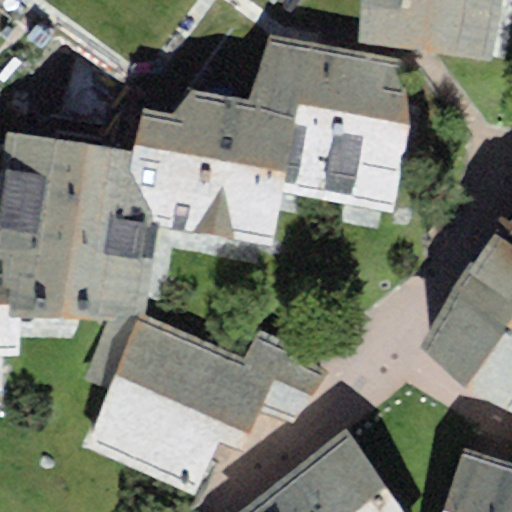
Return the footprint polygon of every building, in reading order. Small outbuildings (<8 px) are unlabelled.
[(362,0),(360,41),(492,61),(503,0),(362,0)] [(271,35),(248,103),(297,113),(282,193),(395,215),(411,126),(390,60),(271,35)] [(144,111),(134,151),(129,172),(159,228),(272,248),(282,193),(297,113),(248,103),(192,92),(174,115),(144,111)] [(8,134),(0,176),(0,263),(3,264),(2,287),(7,316),(20,317),(140,317),(148,317),(159,228),(129,172),(134,151),(8,134)] [(511,246),(436,351),(511,405),(511,246)] [(0,390),(2,390),(1,356),(22,356),(20,317),(7,316),(2,287),(3,264),(0,263),(0,390)] [(148,317),(140,317),(87,452),(197,497),(221,444),(245,454),(260,416),(290,426),(332,370),(305,350),(259,331),(245,360),(148,317)] [(425,511),(367,437),(295,493),(309,511),(425,511)] [(511,511),(511,472),(485,463),(467,511),(511,511)]
